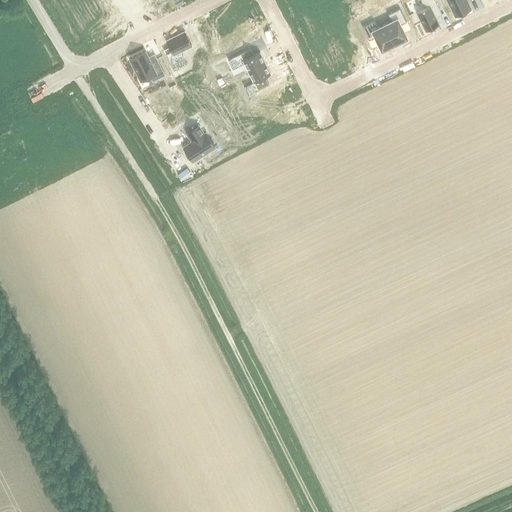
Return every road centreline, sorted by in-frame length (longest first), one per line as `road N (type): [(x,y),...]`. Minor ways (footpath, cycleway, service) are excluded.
road 1 (track): [(317,511),(161,205),(75,70)]
road 2 (residential): [(315,99),(511,1)]
road 3 (track): [(0,340),(86,511)]
road 4 (residential): [(104,56),(187,177)]
